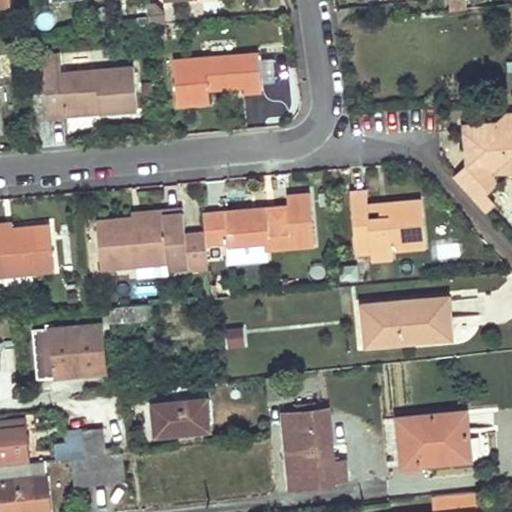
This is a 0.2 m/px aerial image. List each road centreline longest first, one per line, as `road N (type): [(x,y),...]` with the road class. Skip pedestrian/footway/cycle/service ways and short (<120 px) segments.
road 1 (residential): [(0,171),(293,145)]
road 2 (residential): [(293,145),(394,149),(424,159),(511,253)]
road 3 (residential): [(293,145),(321,119),(325,99),(310,0)]
